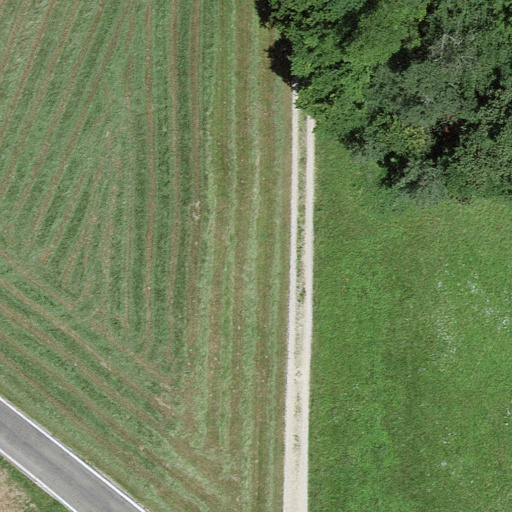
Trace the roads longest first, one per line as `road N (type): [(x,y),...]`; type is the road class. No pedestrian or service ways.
road 1 (track): [(313,0),(297,511)]
road 2 (tertiary): [(0,419),(110,511)]
